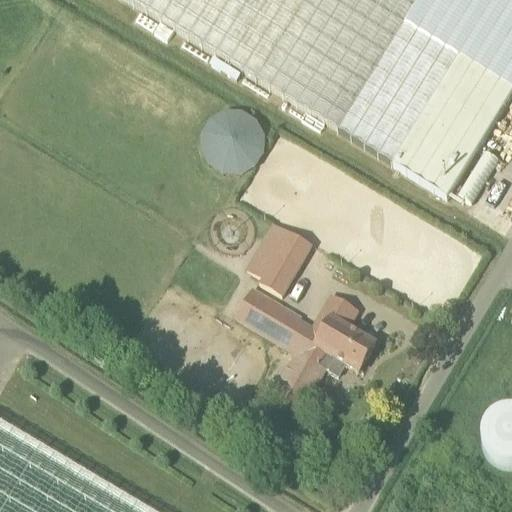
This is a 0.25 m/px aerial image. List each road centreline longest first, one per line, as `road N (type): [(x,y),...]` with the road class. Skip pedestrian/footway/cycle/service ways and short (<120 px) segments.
road 1 (unclassified): [(288,511),(0,319)]
road 2 (unclassified): [(374,511),(511,278)]
